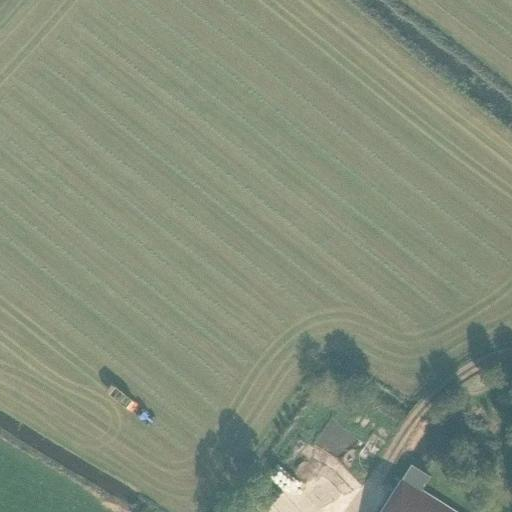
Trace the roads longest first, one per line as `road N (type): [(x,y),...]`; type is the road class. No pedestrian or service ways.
road 1 (unclassified): [(511,352),(458,376),(412,420)]
road 2 (track): [(412,420),(363,493),(336,511)]
